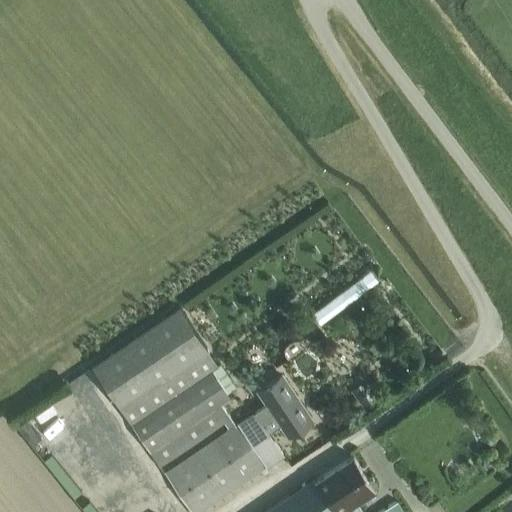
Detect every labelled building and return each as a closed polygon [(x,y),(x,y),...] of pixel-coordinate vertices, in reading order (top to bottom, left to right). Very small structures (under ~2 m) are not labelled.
[(91,365),(158,465),(194,441),(224,422),(226,425),(228,428),(163,472),(190,511),(198,511),(283,455),(268,433),(253,411),(234,424),(220,403),(230,396),(228,392),(236,387),(220,364),(218,366),(178,307),(91,365)] [(267,402),(253,411),(268,433),(281,424),(288,435),(312,419),(282,373),(258,389),(267,402)] [(373,389),(359,399),(366,408),(380,398),(373,389)] [(341,511),(376,488),(352,454),(315,479),(312,476),(260,511),(341,511)] [(151,511),(154,511),(149,503),(136,511),(127,497),(104,511),(151,511)] [(404,511),(397,500),(377,511),(404,511)]
